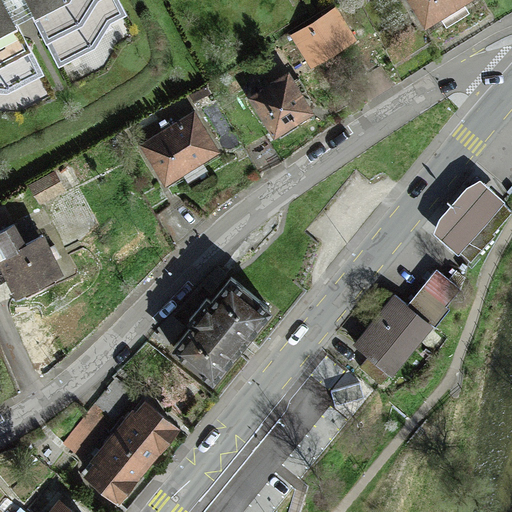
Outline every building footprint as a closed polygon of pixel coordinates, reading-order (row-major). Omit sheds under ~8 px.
[(22,0),(0,0),(0,114),(46,113),(73,100),(22,0)] [(139,0),(43,0),(88,86),(122,69),(151,22),(139,0)] [(455,0),(387,0),(405,30),(455,0)] [(333,43),(316,15),(281,36),(297,64),(333,43)] [(291,118),(265,78),(227,102),(253,143),(291,118)] [(184,104),(121,139),(149,191),(213,156),(184,104)] [(490,204),(467,184),(451,192),(423,225),(421,236),(445,257),(447,259),(493,206),(490,204)] [(501,213),(490,204),(445,257),(455,265),(501,213)] [(1,225),(0,225),(0,298),(28,285),(1,225)] [(251,314),(201,272),(142,345),(192,386),(251,314)] [(431,324),(390,289),(351,336),(392,371),(431,324)] [(161,431),(117,402),(62,482),(106,511),(161,431)] [(316,441),(299,429),(281,452),(298,465),(316,441)] [(54,511),(38,500),(29,511),(54,511)]
